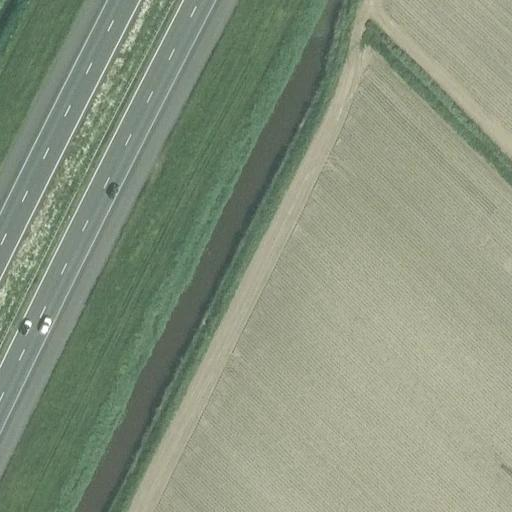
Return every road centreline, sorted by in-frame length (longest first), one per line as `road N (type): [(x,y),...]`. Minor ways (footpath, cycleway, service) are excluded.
road 1 (motorway): [(0,425),(213,0)]
road 2 (motorway): [(122,0),(0,238)]
